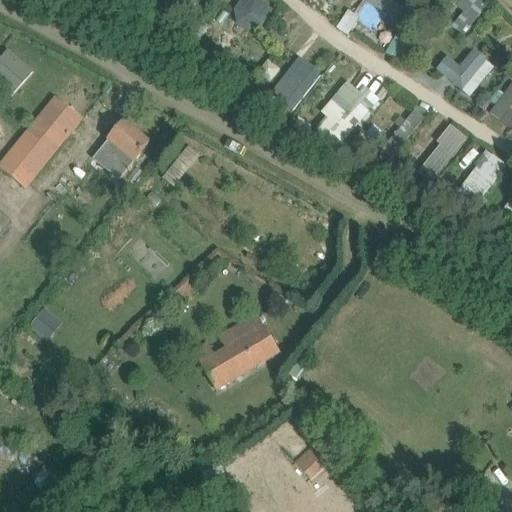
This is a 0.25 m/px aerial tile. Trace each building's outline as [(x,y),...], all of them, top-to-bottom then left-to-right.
[(144,15),(149,0),(117,0),(116,4),(144,15)] [(180,0),(178,4),(195,11),(200,0),(180,0)] [(257,0),(243,0),(231,21),(257,36),(273,9),(257,0)] [(389,0),(367,0),(365,4),(397,20),(404,7),(389,0)] [(392,0),(406,8),(411,0),(392,0)] [(349,36),(360,17),(349,10),(338,29),(349,36)] [(355,31),(368,38),(376,26),(363,18),(355,31)] [(472,98),(495,66),(472,50),(461,67),(447,57),(436,73),(472,98)] [(34,74),(9,52),(0,62),(0,82),(15,96),(34,74)] [(268,94),(291,114),(322,76),(299,57),(268,94)] [(511,82),(508,81),(491,120),(511,129),(511,82)] [(338,149),(381,101),(363,86),(358,91),(348,82),(320,113),(326,118),(316,129),(338,149)] [(56,100),(43,115),(1,168),(27,190),(70,137),(82,121),(56,100)] [(124,123),(109,142),(111,144),(100,157),(110,165),(120,153),(134,165),(150,145),(124,123)] [(185,146),(164,182),(177,189),(198,154),(185,146)] [(489,152),(448,204),(467,219),(508,167),(489,152)] [(0,234),(9,223),(0,216),(0,234)] [(46,312),(32,329),(47,342),(61,325),(46,312)] [(194,353),(217,392),(280,354),(257,317),(219,340),(225,349),(214,356),(208,344),(194,353)] [(325,438),(323,439),(296,464),(311,480),(340,454),(325,438)]
